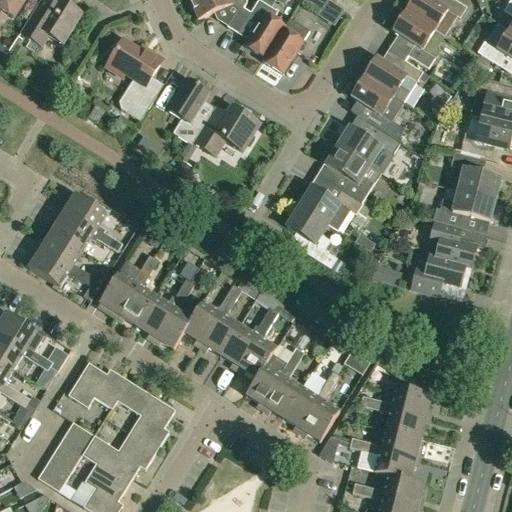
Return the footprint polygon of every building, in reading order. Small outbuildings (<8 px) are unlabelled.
[(0,0),(0,10),(13,19),(25,0),(0,0)] [(44,0),(41,0),(33,15),(20,35),(41,48),(48,38),(62,47),(81,16),(58,1),(54,7),(44,0)] [(245,0),(192,0),(189,2),(198,22),(223,11),(227,21),(231,23),(227,29),(237,36),(246,21),(250,14),(243,10),(247,4),(245,0)] [(321,14),(328,3),(323,0),(302,0),(301,1),(321,14)] [(450,0),(444,0),(443,1),(441,0),(435,0),(433,4),(427,0),(413,0),(405,14),(435,33),(443,38),(445,39),(457,19),(460,21),(467,10),(450,0)] [(262,64),(285,28),(273,21),(278,14),(258,2),(250,14),(246,21),(257,28),(244,48),(264,60),(262,63),(262,64)] [(443,38),(435,33),(405,14),(392,34),(414,48),(408,58),(428,71),(438,55),(436,48),(443,38)] [(285,28),(262,64),(282,76),(307,37),(299,31),(294,38),(283,31),(285,28)] [(511,34),(509,32),(496,52),(484,44),(477,55),(498,68),(504,58),(511,62),(511,34)] [(140,124),(144,118),(156,99),(144,91),(160,66),(123,43),(108,66),(133,82),(119,105),(121,112),(140,124)] [(1,47),(0,47),(0,61),(3,63),(9,52),(1,47)] [(376,61),(375,62),(372,60),(369,61),(361,73),(362,76),(365,78),(364,80),(393,99),(400,89),(410,95),(423,75),(404,63),(397,74),(376,61)] [(429,79),(423,75),(418,82),(425,86),(429,79)] [(404,105),(393,99),(364,80),(351,100),(372,113),(365,124),(380,133),(384,136),(404,105)] [(191,148),(193,145),(210,118),(199,111),(209,96),(187,83),(168,113),(181,122),(172,136),(191,148)] [(470,118),(481,121),(511,128),(511,103),(498,100),(501,89),(479,83),(470,118)] [(96,108),(88,120),(97,126),(105,113),(96,108)] [(210,118),(193,145),(215,159),(225,143),(243,154),(259,128),(231,110),(226,118),(215,111),(210,118)] [(508,152),(511,135),(511,128),(481,121),(477,136),(466,133),(461,153),(483,158),(486,147),(508,152)] [(384,136),(380,133),(372,144),(349,130),(337,149),(381,176),(400,146),(384,136)] [(158,148),(150,158),(154,161),(156,162),(163,152),(158,148)] [(337,149),(336,150),(333,148),(330,149),(323,160),(323,164),(326,166),(325,168),(348,182),(341,194),(361,206),(365,201),(381,176),(337,149)] [(190,166),(196,156),(189,152),(183,161),(190,166)] [(457,193),(495,203),(500,181),(474,174),(477,161),(454,155),(450,168),(458,170),(455,180),(460,181),(457,193)] [(182,163),(175,174),(184,180),(191,169),(182,163)] [(361,206),(341,194),(335,204),(312,189),(299,210),(327,228),(337,233),(349,214),(356,218),(357,215),(362,207),(361,206)] [(489,225),(495,203),(457,193),(454,205),(438,201),(432,224),(434,224),(460,231),(463,218),(489,225)] [(98,238),(96,242),(106,248),(112,240),(104,235),(106,233),(99,228),(106,216),(75,197),(67,210),(64,207),(60,213),(94,235),(98,238)] [(365,201),(361,206),(362,207),(367,210),(371,212),(374,207),(365,201)] [(366,220),(371,212),(367,210),(362,207),(357,215),(366,220)] [(321,238),(327,228),(299,210),(286,230),(309,245),(303,255),(330,272),(337,261),(324,253),(330,244),(321,238)] [(98,238),(94,235),(60,213),(56,219),(60,222),(52,234),(83,253),(90,241),(94,244),(96,242),(98,238)] [(462,231),(460,231),(434,224),(431,239),(440,242),(435,261),(435,262),(466,269),(465,270),(471,272),(477,250),(464,247),(466,240),(460,239),(462,231)] [(74,267),(83,253),(52,234),(44,246),(41,244),(37,250),(71,272),(75,274),(73,278),(83,285),(89,277),(74,267)] [(112,240),(106,248),(117,255),(122,247),(112,240)] [(71,272),(37,250),(26,268),(29,270),(29,271),(59,290),(67,278),(71,280),(73,278),(75,274),(71,272)] [(149,259),(142,270),(151,275),(158,264),(149,259)] [(435,262),(435,261),(429,260),(424,280),(415,278),(411,293),(439,300),(440,292),(447,294),(448,287),(460,291),(465,270),(466,269),(435,262)] [(142,270),(133,284),(119,275),(99,306),(112,314),(110,317),(116,321),(137,287),(140,283),(144,285),(151,275),(142,270)] [(372,283),(383,287),(387,274),(376,270),(372,283)] [(89,277),(83,285),(94,292),(99,283),(89,277)] [(186,282),(179,292),(188,298),(194,287),(186,282)] [(116,321),(122,325),(124,322),(136,329),(156,298),(145,291),(147,287),(144,285),(140,283),(137,287),(116,321)] [(241,293),(233,288),(226,299),(235,304),(241,293)] [(152,344),(174,310),(177,306),(181,308),(188,298),(179,293),(175,299),(173,298),(168,306),(156,298),(136,329),(148,337),(146,340),(152,344)] [(226,299),(217,313),(202,304),(192,321),(184,335),(184,336),(196,343),(194,346),(200,350),(224,312),(228,314),(235,304),(226,299)] [(192,321),(178,313),(181,308),(177,306),(174,310),(152,344),(158,348),(161,344),(173,353),(184,336),(184,335),(192,321)] [(270,311),(263,321),(271,327),(278,316),(270,311)] [(240,327),(226,319),(228,314),(224,312),(200,350),(206,354),(208,351),(220,358),(240,327)] [(42,359),(39,357),(48,342),(2,313),(0,316),(0,338),(29,356),(26,360),(37,367),(42,359)] [(263,321),(254,336),(240,327),(220,358),(232,366),(230,369),(236,373),(260,335),(265,337),(271,327),(263,321)] [(277,351),(262,342),(265,337),(260,335),(236,373),(242,377),(245,374),(256,381),(257,381),(266,367),(266,368),(277,351)] [(26,360),(29,356),(0,338),(0,363),(13,372),(22,358),(26,360)] [(296,351),(289,361),(297,367),(304,356),(296,351)] [(53,365),(42,359),(37,367),(48,374),(53,365)] [(280,376),(266,368),(266,367),(257,381),(256,381),(246,398),(258,406),(256,409),(262,413),(287,375),(291,377),(297,367),(289,361),(280,376)] [(5,386),(13,372),(0,363),(0,388),(6,393),(3,397),(14,404),(19,395),(5,386)] [(117,404),(129,384),(110,372),(107,377),(89,366),(68,399),(88,411),(94,401),(112,412),(117,404)] [(334,390),(326,384),(326,383),(313,374),(302,390),(283,421),(295,429),(293,432),(299,436),(321,402),(323,398),(327,400),(334,390)] [(326,384),(334,390),(341,379),(332,374),(326,383),(326,384)] [(302,390),(288,382),(291,377),(287,375),(262,413),(268,417),(271,414),(283,421),(302,390)] [(129,436),(157,454),(169,435),(164,432),(175,414),(129,384),(117,404),(140,419),(129,436)] [(386,410),(430,421),(431,414),(427,413),(431,399),(396,390),(392,406),(387,405),(386,410)] [(30,402),(19,395),(14,404),(25,410),(30,402)] [(339,414),(325,404),(327,400),(323,398),(321,402),(299,436),(305,440),(307,437),(320,445),(339,414)] [(363,399),(360,409),(372,412),(375,402),(363,399)] [(428,428),(430,421),(386,410),(387,405),(375,402),(372,412),(389,416),(385,432),(420,441),(424,427),(428,428)] [(87,450),(94,439),(73,425),(66,437),(87,450)] [(417,455),(420,441),(385,432),(381,448),(376,447),(375,452),(380,453),(419,463),(421,456),(417,455)] [(145,473),(157,454),(129,436),(118,454),(94,439),(87,450),(82,458),(96,467),(129,487),(140,470),(145,473)] [(80,461),(82,458),(87,450),(66,437),(59,448),(80,461)] [(339,447),(340,442),(331,439),(325,449),(320,458),(328,463),(334,464),(339,447)] [(362,454),(364,444),(352,441),(349,450),(361,453),(362,454)] [(417,470),(419,463),(380,453),(375,452),(376,447),(364,444),(362,454),(361,453),(357,470),(388,478),(388,477),(410,483),(413,469),(417,470)] [(73,472),(80,461),(59,448),(52,459),(73,472)] [(66,484),(73,472),(52,459),(45,470),(66,484)] [(118,505),(129,487),(96,467),(84,486),(95,492),(83,510),(85,511),(120,511),(123,508),(118,505)] [(59,495),(66,484),(45,470),(38,482),(59,495)] [(423,486),(410,483),(388,477),(388,478),(384,494),(367,489),(365,499),(377,502),(378,497),(383,498),(422,509),(423,502),(420,501),(423,486)] [(23,485),(14,490),(20,501),(36,493),(23,485)] [(355,486),(352,496),(365,499),(367,489),(355,486)] [(420,511),(422,509),(383,498),(378,497),(377,502),(381,503),(379,511),(420,511)] [(44,498),(24,508),(26,511),(42,511),(51,502),(44,498)]
